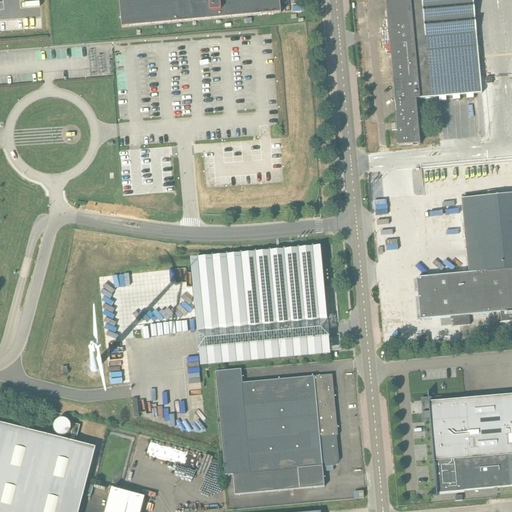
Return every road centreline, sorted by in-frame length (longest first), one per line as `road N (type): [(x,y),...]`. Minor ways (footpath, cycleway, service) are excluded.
road 1 (unclassified): [(383,511),(336,0)]
road 2 (unknown): [(366,329),(188,345),(170,354),(152,385)]
road 3 (unknown): [(380,480),(347,479),(340,375),(370,367)]
